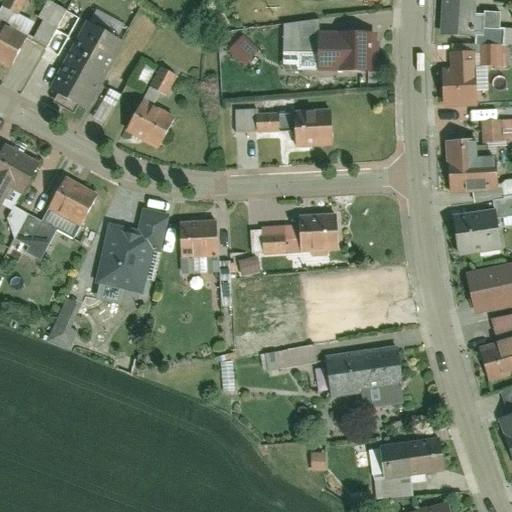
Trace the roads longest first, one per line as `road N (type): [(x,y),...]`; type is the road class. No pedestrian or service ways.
road 1 (residential): [(419,175),(188,186),(103,163),(0,112)]
road 2 (residential): [(419,175),(456,381),(497,511)]
road 3 (residential): [(415,0),(419,175)]
